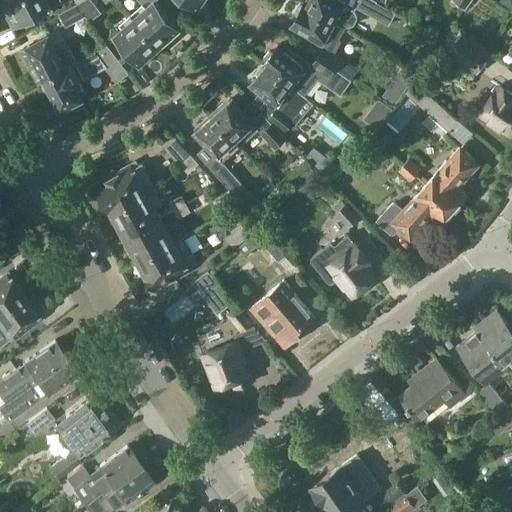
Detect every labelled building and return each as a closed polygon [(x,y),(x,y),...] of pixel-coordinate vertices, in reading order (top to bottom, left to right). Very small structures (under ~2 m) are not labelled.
[(14,0),(3,6),(14,26),(62,1),(63,1),(62,0),(14,0)] [(83,0),(78,4),(87,16),(91,21),(101,14),(90,0),(83,0)] [(139,0),(146,7),(136,16),(160,44),(177,27),(153,1),(153,0),(139,0)] [(305,0),(304,3),(345,28),(354,26),(358,19),(355,10),(357,7),(389,25),(396,12),(377,2),(377,1),(376,0),(305,0)] [(452,0),(466,9),(472,0),(452,0)] [(511,0),(501,0),(501,1),(511,8),(511,0)] [(345,28),(304,3),(303,4),(299,4),(294,12),(296,17),(291,25),(307,34),(305,36),(321,45),(334,22),(345,28)] [(65,27),(72,24),(87,16),(78,4),(59,13),(65,27)] [(160,44),(136,16),(115,35),(140,62),(160,44)] [(490,53),(462,32),(451,48),(479,68),(490,53)] [(67,41),(55,48),(48,35),(23,47),(39,79),(77,59),(67,41)] [(324,46),(317,55),(335,68),(345,54),(329,43),(327,48),(324,46)] [(77,59),(39,79),(40,79),(41,78),(47,90),(51,91),(60,108),(81,98),(77,89),(82,87),(78,79),(103,66),(116,83),(128,74),(105,44),(92,51),(93,52),(77,60),(77,59)] [(264,57),(265,61),(264,62),(291,84),(305,95),(318,78),(341,95),(352,80),(335,68),(317,55),(310,65),(294,52),(292,54),(279,44),(273,51),(269,51),(264,57)] [(418,49),(410,62),(418,67),(426,54),(418,49)] [(291,84),(264,62),(256,72),(257,76),(250,85),(260,93),(260,95),(269,102),(261,111),(272,123),(273,122),(285,132),(294,121),(296,124),(303,116),(298,112),(309,99),(305,95),(291,84)] [(415,75),(402,67),(383,95),(396,104),(415,75)] [(406,92),(449,131),(458,120),(415,82),(406,92)] [(511,93),(500,84),(480,111),(509,133),(511,128),(511,93)] [(261,111),(251,121),(231,99),(224,106),(222,104),(212,114),(241,145),(251,136),(259,129),(262,132),(261,133),(276,149),(287,138),(272,123),(261,111)] [(241,145),(212,114),(200,125),(202,127),(195,133),(214,154),(205,162),(249,210),(258,202),(222,162),(241,145)] [(180,162),(189,154),(176,139),(167,147),(180,162)] [(427,184),(453,208),(465,195),(457,188),(469,175),(466,172),(476,161),(460,147),(427,184)] [(198,164),(189,154),(180,162),(189,172),(198,164)] [(403,163),(418,175),(423,168),(409,156),(403,163)] [(110,213),(156,187),(141,162),(95,187),(110,213)] [(418,175),(403,163),(398,169),(412,181),(418,175)] [(335,164),(326,172),(332,178),(341,171),(335,164)] [(427,184),(402,211),(395,205),(392,205),(377,222),(391,234),(394,234),(398,229),(407,237),(416,226),(420,229),(431,216),(439,224),(453,208),(427,184)] [(156,187),(110,213),(117,227),(120,225),(126,236),(160,217),(155,208),(164,203),(156,187)] [(182,195),(170,202),(174,210),(186,203),(182,195)] [(191,211),(186,203),(174,210),(178,218),(191,211)] [(336,212),(349,227),(359,218),(346,203),(336,212)] [(250,216),(242,223),(251,234),(259,228),(250,216)] [(166,227),(160,217),(126,236),(132,247),(129,248),(137,261),(182,236),(175,222),(166,227)] [(251,234),(242,223),(225,237),(235,248),(251,234)] [(245,256),(262,241),(271,234),(264,225),(238,247),(245,256)] [(311,257),(311,260),(328,282),(331,283),(338,277),(352,295),(374,277),(366,266),(371,263),(355,243),(355,244),(348,235),(335,245),(330,242),(311,257)] [(182,236),(137,261),(152,288),(197,262),(182,236)] [(274,237),(265,244),(279,262),(288,254),(274,237)] [(195,282),(218,311),(231,301),(208,272),(195,282)] [(0,312),(23,295),(23,291),(19,285),(15,285),(8,275),(0,281),(0,312)] [(280,340),(289,332),(293,337),(316,318),(283,278),(251,305),(280,340)] [(23,295),(0,312),(0,346),(39,317),(32,307),(33,303),(28,296),(24,297),(23,295)] [(258,331),(238,305),(227,314),(246,339),(258,331)] [(475,328),(478,332),(505,365),(511,359),(511,328),(497,310),(475,328)] [(505,365),(478,332),(459,347),(486,381),(505,365)] [(35,374),(64,354),(54,339),(25,359),(25,361),(0,378),(0,391),(5,398),(14,392),(13,390),(36,375),(35,374)] [(234,388),(251,381),(235,339),(230,340),(202,354),(215,386),(231,380),(234,388)] [(14,392),(5,398),(5,399),(0,402),(0,411),(6,420),(25,406),(26,407),(36,401),(32,395),(44,387),(47,393),(77,372),(64,354),(35,374),(36,375),(13,390),(14,392)] [(427,374),(400,395),(418,419),(444,399),(450,406),(466,394),(437,358),(423,369),(427,374)] [(500,417),(510,408),(489,382),(479,391),(500,417)] [(114,428),(90,397),(54,423),(62,433),(61,438),(66,444),(70,445),(74,450),(50,468),(58,479),(82,460),(78,455),(114,428)] [(511,406),(510,408),(500,417),(491,424),(499,434),(511,423),(511,406)] [(46,408),(26,423),(35,435),(55,420),(46,408)] [(102,467),(84,480),(88,487),(83,490),(90,499),(95,496),(140,464),(127,445),(100,464),(102,467)] [(347,461),(311,486),(328,511),(345,511),(371,494),(347,461)] [(140,464),(95,496),(106,511),(122,499),(124,502),(153,482),(140,464)] [(382,495),(391,507),(407,494),(406,493),(427,477),(419,466),(382,495)] [(407,494),(391,507),(394,511),(409,511),(428,499),(419,485),(406,493),(407,494)] [(511,500),(511,486),(493,493),(497,505),(511,500)]
